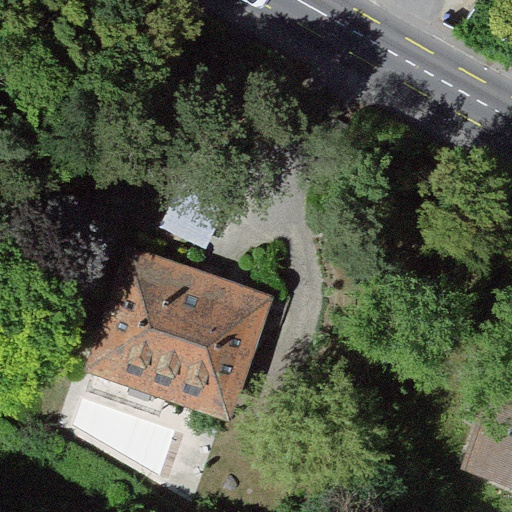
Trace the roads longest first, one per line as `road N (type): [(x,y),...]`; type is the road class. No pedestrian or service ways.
road 1 (secondary): [(307,0),(511,118)]
road 2 (unknown): [(344,21),(240,229)]
